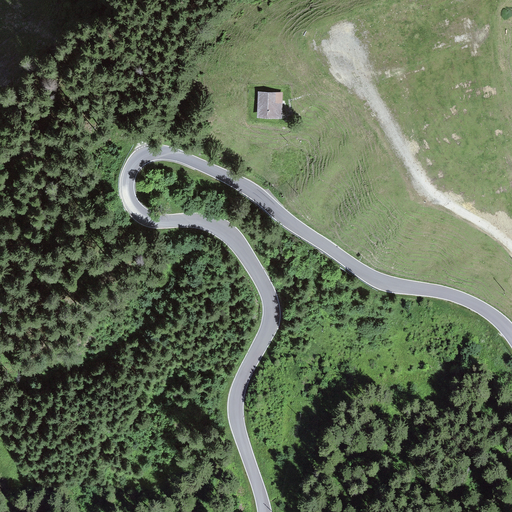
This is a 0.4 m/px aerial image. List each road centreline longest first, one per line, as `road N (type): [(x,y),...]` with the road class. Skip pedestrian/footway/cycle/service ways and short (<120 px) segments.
road 1 (tertiary): [(511,333),(464,298),(363,272),(229,177),(177,153),(139,156),(126,175),(133,208),(156,220),(221,227),(270,299),(235,406),(264,511)]
road 2 (track): [(334,35),(426,185),(511,245)]
